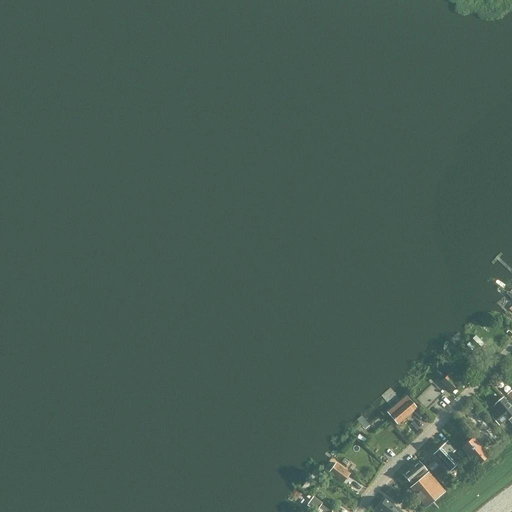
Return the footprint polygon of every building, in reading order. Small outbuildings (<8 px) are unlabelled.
[(451,394),(459,387),(448,377),(441,384),(451,394)] [(428,407),(439,397),(431,388),(420,398),(428,407)] [(398,427),(409,418),(408,416),(416,409),(407,398),(400,404),(403,407),(390,418),(398,427)] [(511,407),(505,399),(497,406),(495,408),(500,414),(493,419),(501,428),(509,421),(511,424),(511,407)] [(415,424),(408,429),(415,437),(422,432),(415,424)] [(477,469),(490,458),(474,439),(461,450),(477,469)] [(447,444),(433,456),(450,474),(460,464),(452,456),(456,453),(447,444)] [(376,457),(380,454),(372,445),(368,448),(376,457)] [(419,483),(429,474),(421,465),(419,463),(403,477),(411,486),(417,481),(419,483)] [(343,486),(350,476),(336,465),(329,475),(343,486)] [(429,474),(419,483),(410,490),(426,509),(445,494),(429,474)] [(314,499),(307,508),(313,511),(328,511),(322,507),(323,505),(314,499)] [(399,511),(386,502),(378,511),(399,511)]
